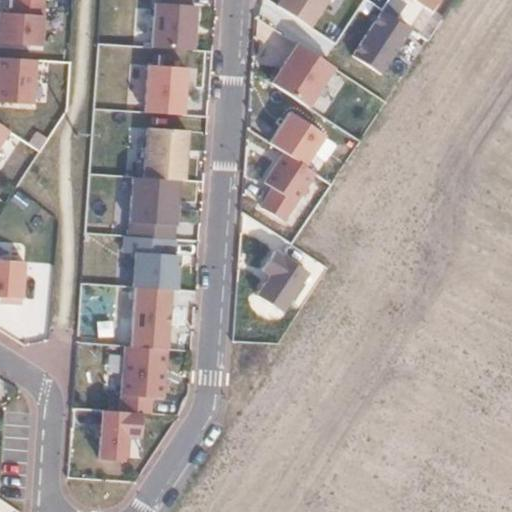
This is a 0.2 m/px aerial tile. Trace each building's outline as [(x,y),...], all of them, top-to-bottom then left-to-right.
[(16,0),(16,11),(2,10),(0,40),(44,43),(46,0),(16,0)] [(172,0),(153,0),(151,44),(194,45),(195,25),(197,2),(172,0)] [(323,0),(277,0),(309,22),(323,0)] [(411,30),(382,11),(353,56),(382,74),(411,30)] [(285,62),(271,84),(309,107),(333,70),(296,46),(285,62)] [(39,57),(0,54),(0,99),(37,102),(39,57)] [(187,67),(146,64),(143,113),(183,116),(185,87),(187,67)] [(325,130),(289,107),(280,121),(269,138),(306,161),(325,130)] [(0,146),(12,128),(0,120),(0,146)] [(188,125),(146,123),(142,179),(177,180),(183,181),(186,151),(188,125)] [(314,169),(285,149),(272,167),(264,180),(275,186),(296,200),(314,169)] [(142,179),(132,178),(129,234),(174,237),(176,199),(177,180),(142,179)] [(296,200),(275,186),(262,206),(284,221),(296,200)] [(132,248),(175,250),(176,237),(174,237),(129,234),(124,234),(123,248),(132,248)] [(175,250),(134,249),(131,284),(134,284),(173,286),(176,287),(177,273),(178,251),(175,250)] [(311,272),(276,250),(262,271),(271,276),(258,295),(285,312),(311,272)] [(25,258),(0,255),(0,293),(23,295),(25,258)] [(134,284),(131,345),(167,347),(173,286),(134,284)] [(131,345),(123,345),(120,392),(123,393),(151,395),(164,396),(165,373),(167,347),(131,345)] [(123,393),(122,409),(141,410),(151,411),(151,395),(123,393)] [(122,409),(101,406),(100,429),(98,455),(127,457),(129,434),(140,435),(141,410),(122,409)]
